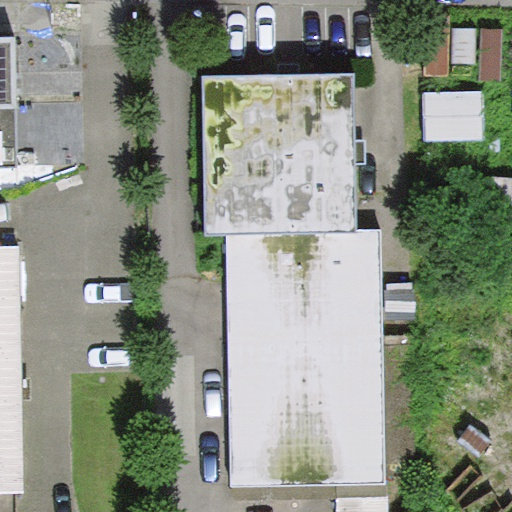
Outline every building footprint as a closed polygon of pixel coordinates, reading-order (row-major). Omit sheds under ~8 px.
[(0,168),(25,168),(21,40),(0,40),(0,168)] [(348,60),(197,62),(199,219),(219,219),(350,217),(348,60)] [(433,140),(486,140),(486,100),(460,100),(460,96),(433,95),(433,140)] [(350,217),(219,219),(222,471),(326,470),(380,469),(377,217),(350,217)] [(16,234),(0,233),(0,480),(19,481),(16,234)] [(380,511),(380,469),(326,470),(326,511),(380,511)]
